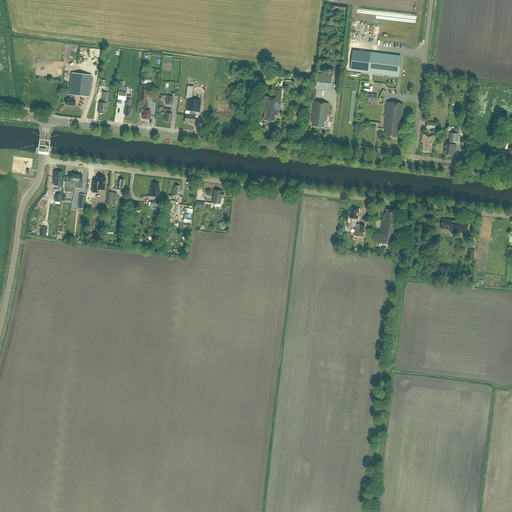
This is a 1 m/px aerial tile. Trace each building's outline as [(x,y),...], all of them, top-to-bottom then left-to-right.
[(399,74),(401,59),(371,55),(369,71),(399,74)] [(69,99),(67,99),(66,105),(74,106),(75,100),(74,100),(74,95),(89,97),(91,76),(71,73),(69,95),(70,95),(69,99)] [(317,74),(315,89),(330,91),(332,76),(317,74)] [(186,99),(188,99),(186,111),(189,111),(189,115),(185,115),(184,123),(189,123),(194,123),(195,116),(194,116),(194,112),(199,112),(201,100),(192,99),(194,87),(188,86),(187,86),(186,99)] [(265,113),(264,121),(275,122),(276,116),(278,116),(278,113),(279,113),(282,89),(275,88),(274,98),(264,97),(262,113),(265,113)] [(140,114),(143,114),(142,119),(149,119),(150,111),(146,111),(147,107),(148,102),(146,101),(148,90),(141,89),(139,102),(139,106),(143,106),(142,110),(141,110),(140,114)] [(99,103),(98,113),(105,114),(107,104),(108,96),(103,95),(102,103),(99,103)] [(132,108),(130,108),(131,100),(126,99),(125,105),(126,105),(126,108),(125,107),(124,114),(125,115),(125,116),(130,117),(130,113),(131,114),(132,108)] [(329,103),(315,102),(314,102),(311,122),(314,122),(314,127),(324,128),(325,123),(326,123),(326,120),(327,120),(329,103)] [(386,125),(385,135),(399,137),(404,104),(399,104),(399,103),(387,102),(385,116),(386,117),(384,125),(386,125)] [(434,142),(434,136),(423,134),(422,142),(424,142),(423,146),(423,151),(431,152),(432,141),(434,142)] [(458,143),(459,135),(450,134),(449,142),(458,143)] [(446,144),(445,154),(453,155),(453,154),(455,154),(456,150),(455,150),(456,145),(450,144),(450,145),(446,144)] [(54,180),(57,181),(56,185),(61,186),(62,173),(55,172),(54,180)] [(75,182),(76,174),(75,174),(76,173),(72,173),(72,174),(70,173),(69,181),(69,182),(65,182),(65,187),(72,188),(74,188),(75,182)] [(83,179),(82,179),(82,175),(76,174),(75,182),(77,182),(76,188),(83,189),(84,182),(82,182),(83,179)] [(97,177),(96,181),(93,181),(91,192),(98,193),(99,189),(104,190),(106,178),(97,177)] [(150,191),(150,196),(159,197),(159,190),(158,190),(158,184),(153,183),(152,188),(151,188),(151,191),(150,191)] [(214,196),(213,203),(220,204),(220,198),(222,198),(223,192),(220,192),(220,191),(215,191),(215,196),(214,196)] [(351,226),(355,227),(355,231),(355,232),(355,236),(362,237),(363,232),(364,232),(365,225),(360,224),(360,225),(356,224),(356,219),(358,219),(359,210),(351,209),(351,213),(350,213),(350,218),(352,219),(351,226)] [(382,222),(379,243),(395,245),(399,221),(395,220),(397,211),(386,210),(386,214),(384,214),(384,220),(383,220),(382,222)] [(450,230),(450,231),(467,233),(468,220),(457,219),(457,221),(442,219),(442,229),(450,230)]
